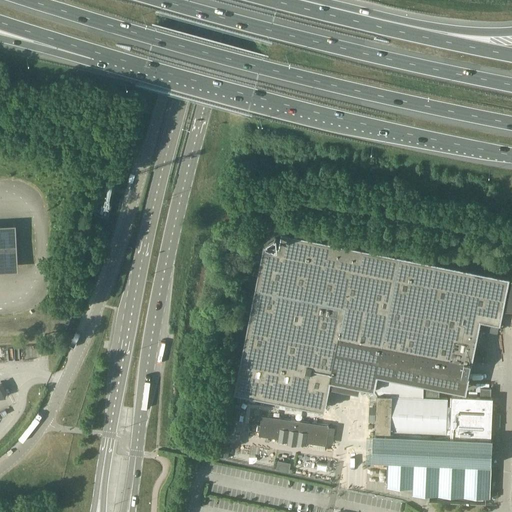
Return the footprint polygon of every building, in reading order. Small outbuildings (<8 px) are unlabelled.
[(113,194),(115,188),(105,185),(103,191),(113,194)] [(94,212),(94,213),(95,213),(95,214),(96,214),(106,217),(107,217),(108,217),(108,216),(109,216),(109,215),(112,205),(112,204),(111,203),(110,202),(100,199),(99,199),(98,199),(98,200),(97,200),(97,201),(94,212)] [(282,229),(279,244),(265,241),(250,316),(235,389),(325,407),(329,385),(359,391),(360,385),(373,388),(377,393),(378,394),(392,394),(392,395),(423,396),(423,381),(439,385),(439,386),(456,389),(466,391),(472,365),(481,318),(501,322),(503,308),(509,277),(509,275),(282,229)] [(511,277),(509,277),(503,308),(511,308),(511,277)] [(493,438),(491,438),(493,397),(491,397),(491,387),(480,387),(480,396),(452,395),(451,405),(447,404),(447,398),(439,397),(439,385),(423,381),(423,396),(392,395),(392,394),(378,394),(376,429),(377,429),(377,433),(374,433),(373,459),(381,460),(381,461),(388,461),(387,482),(388,482),(387,486),(395,486),(394,487),(413,487),(413,493),(430,494),(429,494),(430,494),(486,496),(486,497),(486,496),(490,496),(491,491),(492,491),(493,464),(492,464),(492,457),(493,457),(494,445),(493,445),(493,438)] [(329,425),(262,415),(259,435),(278,438),(277,441),(287,442),(287,444),(297,445),(297,443),(307,445),(307,442),(326,445),(329,425)]
